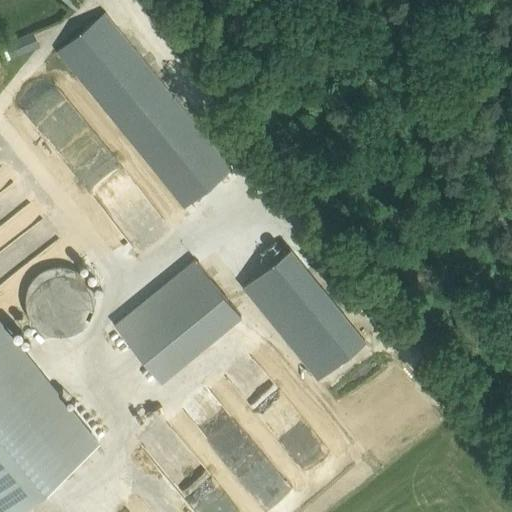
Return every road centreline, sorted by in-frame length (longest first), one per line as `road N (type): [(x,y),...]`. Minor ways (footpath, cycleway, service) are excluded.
road 1 (track): [(511,464),(120,0)]
road 2 (track): [(511,489),(393,349)]
